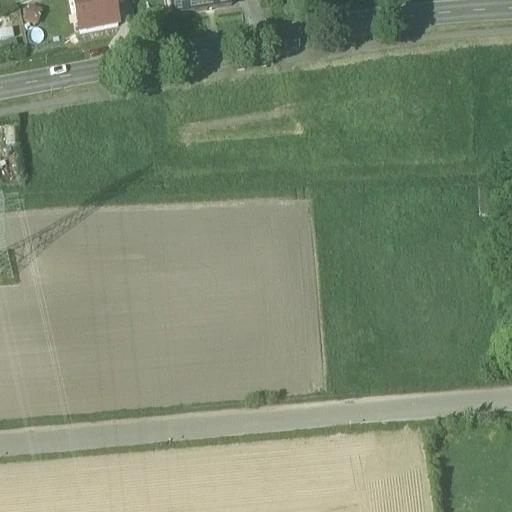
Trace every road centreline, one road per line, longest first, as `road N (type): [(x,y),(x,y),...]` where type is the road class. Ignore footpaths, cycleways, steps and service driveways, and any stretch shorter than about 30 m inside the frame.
road 1 (secondary): [(0,88),(397,18),(511,11)]
road 2 (residential): [(0,448),(511,398)]
